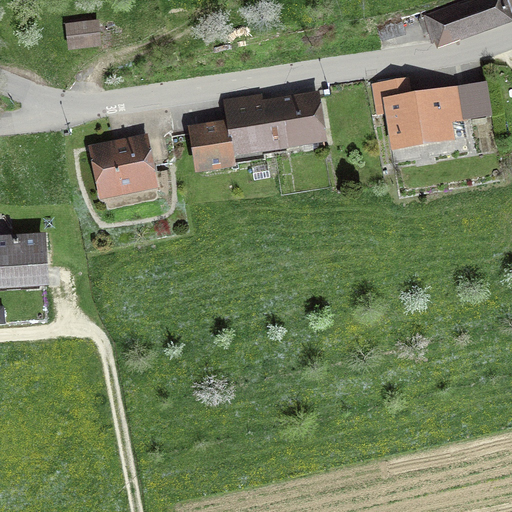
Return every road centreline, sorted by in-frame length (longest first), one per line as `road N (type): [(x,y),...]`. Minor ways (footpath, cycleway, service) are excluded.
road 1 (unclassified): [(0,78),(66,109),(475,51),(511,33)]
road 2 (track): [(136,511),(115,399),(93,335)]
